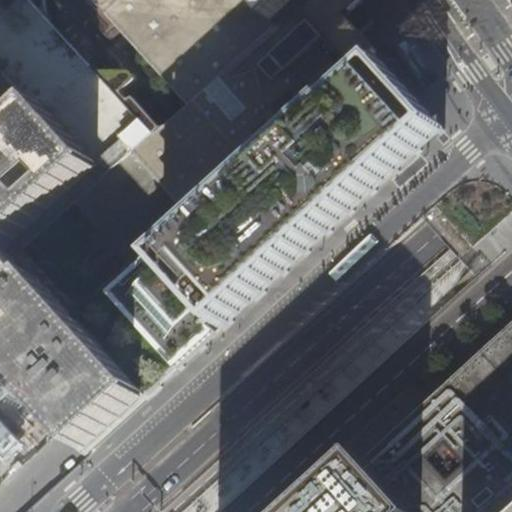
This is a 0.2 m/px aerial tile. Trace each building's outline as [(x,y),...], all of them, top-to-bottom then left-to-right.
[(2,0),(0,0),(0,67),(5,74),(0,78),(0,391),(5,393),(13,396),(21,390),(71,441),(85,458),(153,395),(181,369),(221,333),(436,138),(446,129),(379,52),(147,257),(109,291),(79,317),(16,250),(148,126),(36,0),(27,0),(16,12),(2,0)] [(2,0),(16,12),(27,0),(2,0)] [(379,52),(334,0),(306,0),(281,25),(256,0),(96,0),(184,91),(16,250),(79,317),(109,291),(147,257),(379,52)] [(256,0),(281,25),(306,0),(256,0)] [(511,511),(511,331),(313,511),(511,511)]
